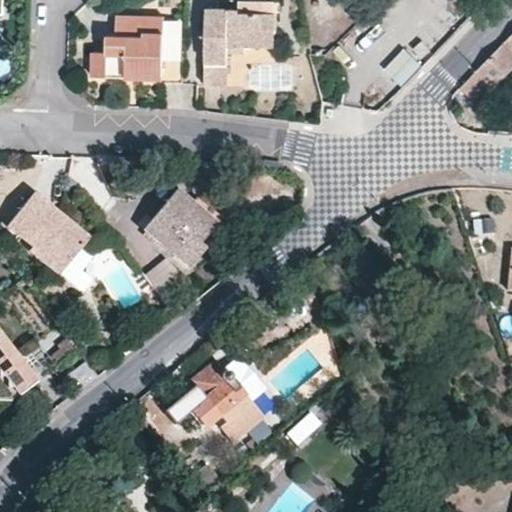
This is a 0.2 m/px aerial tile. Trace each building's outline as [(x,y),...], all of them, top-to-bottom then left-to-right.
[(228,86),(229,53),(230,42),(243,41),(244,47),(272,47),(274,13),(241,13),(240,9),(207,9),(206,86),(228,86)] [(117,15),(116,35),(108,35),(107,52),(94,52),(93,75),(162,77),(165,16),(117,15)] [(511,32),(458,88),(470,99),(486,84),(491,89),(511,67),(511,32)] [(244,47),(243,41),(230,42),(229,53),(243,53),(244,47)] [(90,234),(34,189),(7,222),(33,243),(29,248),(59,272),(90,234)] [(203,246),(197,241),(212,223),(210,219),(192,204),(176,191),(144,228),(187,265),(203,246)] [(203,246),(224,219),(198,196),(192,204),(210,219),(212,223),(197,241),(203,246)] [(186,277),(169,256),(146,274),(163,296),(186,277)] [(27,367),(28,357),(19,357),(0,332),(0,400),(10,401),(38,381),(27,367)] [(241,394),(255,383),(236,360),(224,371),(216,362),(191,383),(206,401),(193,412),(207,428),(222,415),(228,422),(249,404),(241,394)] [(177,469),(182,475),(189,469),(185,464),(177,469)] [(188,483),(197,496),(218,480),(209,466),(188,483)]
